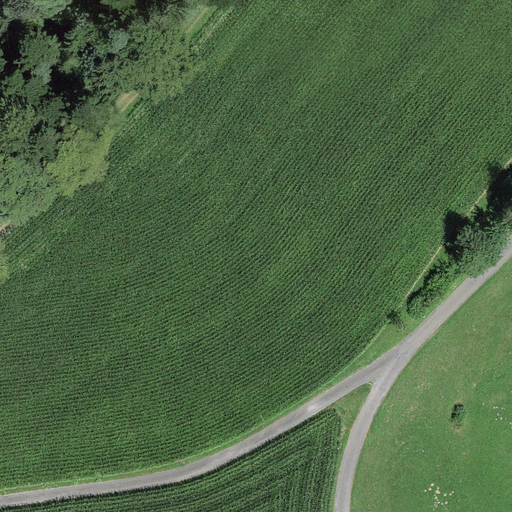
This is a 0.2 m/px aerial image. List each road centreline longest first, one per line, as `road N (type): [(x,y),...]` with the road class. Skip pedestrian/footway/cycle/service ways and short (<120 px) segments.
road 1 (track): [(0,501),(205,466),(394,359),(511,239)]
road 2 (track): [(394,359),(358,429),(341,511)]
